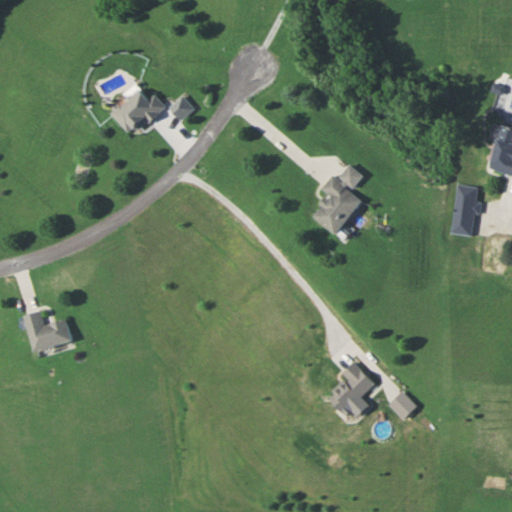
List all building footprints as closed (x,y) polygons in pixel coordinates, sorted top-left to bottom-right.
[(154,92),(147,97),(139,88),(110,110),(128,134),(165,107),(154,92)] [(511,126),(499,123),(489,168),(511,173),(511,126)] [(361,199),(350,191),(363,175),(349,163),(337,177),(333,173),(320,188),(328,194),(310,215),(333,233),(361,199)] [(454,183),(448,232),(469,234),(475,186),(454,183)] [(71,340),(65,318),(44,324),(41,309),(24,314),(33,349),(71,340)] [(373,382),(351,360),(339,372),(345,379),(327,397),(342,412),(373,382)] [(389,402),(403,417),(415,405),(401,390),(389,402)]
